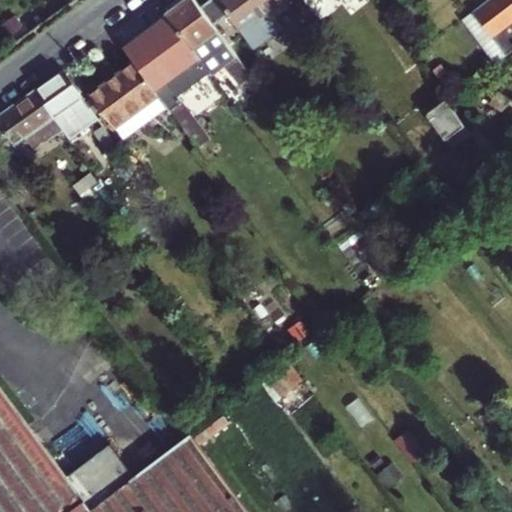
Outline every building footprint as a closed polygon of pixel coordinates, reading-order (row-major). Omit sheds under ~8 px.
[(182,0),(166,12),(167,13),(192,48),(205,38),(225,63),(240,83),(251,75),(236,55),(213,24),(200,6),(195,0),(182,0)] [(229,12),(220,0),(207,0),(200,6),(213,24),(229,12)] [(220,0),(229,12),(246,34),(286,4),(283,0),(220,0)] [(511,0),(483,0),(473,8),(507,53),(511,48),(511,0)] [(165,77),(152,87),(165,105),(169,109),(182,99),(169,82),(200,58),(192,48),(167,13),(136,37),(165,77)] [(205,38),(192,48),(200,58),(211,73),(225,63),(205,38)] [(132,60),(88,93),(121,138),(165,105),(152,87),(132,60)] [(35,89),(63,128),(69,136),(87,123),(107,150),(115,144),(63,69),(35,89)] [(63,128),(35,89),(0,113),(0,123),(15,143),(25,135),(35,148),(41,144),(46,150),(51,147),(47,140),(63,128)] [(449,92),(425,111),(445,137),(469,118),(449,92)] [(54,196),(65,188),(36,150),(25,158),(54,196)] [(96,180),(90,172),(73,184),(79,193),(96,180)] [(275,394),(305,379),(294,357),(264,372),(275,394)] [(0,414),(15,403),(0,383),(0,414)] [(0,511),(86,511),(100,502),(127,482),(102,449),(67,474),(15,403),(0,414),(0,511)] [(249,511),(232,488),(191,434),(134,476),(127,482),(100,502),(86,511),(249,511)]
